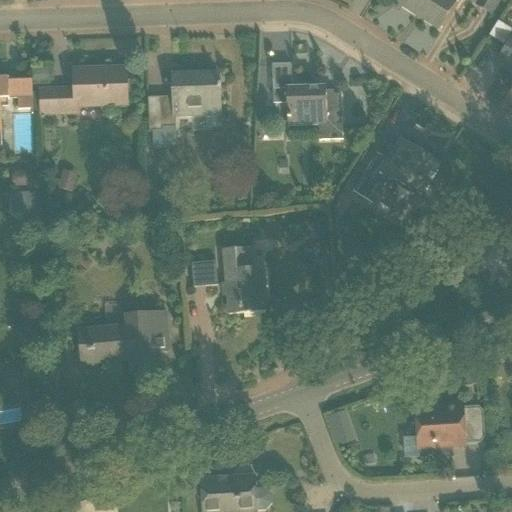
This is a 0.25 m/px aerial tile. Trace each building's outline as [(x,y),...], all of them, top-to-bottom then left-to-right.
[(453,0),(400,0),(398,4),(402,6),(403,5),(425,19),(424,20),(438,29),(455,1),(453,0)] [(480,0),(477,5),(491,14),(499,0),(480,0)] [(511,32),(511,30),(498,22),(489,37),(504,46),(511,32)] [(511,39),(498,63),(511,72),(511,39)] [(343,140),(341,95),(326,96),(326,87),(292,89),(291,64),(272,65),(273,104),(287,104),(288,128),(319,127),(319,141),(343,140)] [(96,70),(74,71),(75,89),(39,91),(39,93),(32,93),(33,108),(39,108),(40,115),(77,114),(76,107),(127,105),(126,69),(107,70),(107,71),(96,72),(96,70)] [(153,146),(176,146),(175,116),(220,114),(218,74),(173,76),(173,97),(148,98),(149,132),(152,132),(153,146)] [(32,81),(8,81),(8,79),(0,79),(0,78),(0,134),(1,135),(0,100),(18,99),(18,111),(32,110),(32,115),(33,115),(33,108),(32,93),(32,81)] [(389,176),(420,195),(430,179),(432,180),(434,177),(432,176),(439,165),(401,141),(389,161),(377,153),(353,192),(372,204),(389,176)] [(31,176),(26,172),(16,172),(12,177),(12,183),(16,187),(27,186),(31,182),(31,176)] [(59,181),(58,188),(73,192),(74,185),(59,181)] [(25,203),(25,214),(36,213),(36,193),(12,194),(12,204),(25,203)] [(229,315),(267,312),(264,269),(255,269),(253,247),(222,250),(225,284),(222,285),(223,297),(227,297),(229,315)] [(193,288),(218,286),(216,262),(191,264),(193,288)] [(131,368),(154,365),(153,353),(170,351),(166,314),(126,317),(127,328),(79,332),(81,353),(97,351),(98,364),(130,360),(131,368)] [(20,334),(31,346),(43,335),(32,323),(20,334)] [(442,409),(416,411),(418,450),(419,450),(420,458),(451,455),(450,448),(465,446),(463,405),(442,406),(442,409)] [(328,418),(331,428),(349,421),(346,412),(328,418)] [(200,480),(200,482),(196,483),(193,487),(193,495),(197,499),(202,498),(202,511),(257,511),(267,511),(273,504),(272,496),(265,488),(256,489),(254,475),(253,475),(253,478),(234,479),(233,477),(200,480)]
